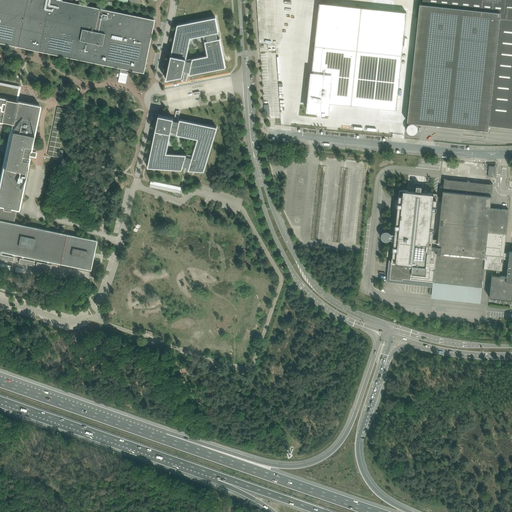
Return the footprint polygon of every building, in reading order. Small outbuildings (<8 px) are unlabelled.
[(0,0),(0,42),(17,46),(20,47),(38,50),(40,51),(123,68),(122,71),(127,72),(127,69),(129,69),(136,71),(138,71),(143,72),(144,67),(145,64),(152,31),(153,28),(154,20),(136,17),(135,16),(62,1),(61,0),(0,0)] [(511,0),(422,0),(422,4),(419,4),(407,122),(488,130),(488,124),(511,126),(511,0)] [(308,104),(308,110),(316,111),(318,111),(317,113),(322,114),(326,115),(326,112),(327,112),(328,107),(329,103),(396,110),(400,70),(406,12),(319,3),(313,62),(312,73),(308,104)] [(165,80),(182,77),(183,72),(189,73),(189,75),(226,68),(220,39),(217,39),(216,33),(219,32),(216,17),(177,25),(165,80)] [(0,121),(2,122),(2,121),(2,122),(4,122),(7,123),(12,124),(7,146),(7,148),(7,150),(6,150),(5,155),(0,181),(0,205),(17,209),(18,209),(29,157),(28,157),(29,151),(29,150),(30,150),(39,106),(17,101),(16,101),(15,101),(14,98),(15,98),(15,97),(15,96),(15,95),(14,95),(13,95),(12,91),(12,89),(11,88),(10,87),(9,87),(8,86),(2,85),(1,85),(0,85),(0,121)] [(217,127),(180,119),(179,122),(173,121),(173,118),(158,115),(147,168),(182,170),(183,166),(185,167),(187,168),(189,168),(188,170),(204,172),(217,127)] [(407,127),(407,129),(407,131),(408,133),(410,134),(412,134),(414,134),(416,133),(417,131),(417,129),(417,127),(416,125),(414,124),(412,124),(410,124),(408,125),(407,127)] [(39,171),(46,172),(47,160),(40,159),(39,171)] [(458,284),(481,287),(482,287),(484,269),(491,269),(497,270),(496,275),(492,275),(489,297),(511,300),(511,297),(511,251),(509,251),(509,253),(504,252),(509,210),(490,208),(491,196),(443,191),(442,197),(437,196),(437,193),(433,193),(429,193),(421,192),(421,186),(416,186),(415,191),(407,190),(399,189),(398,200),(396,219),(395,227),(393,252),(392,260),(392,263),(404,264),(403,270),(399,270),(399,274),(390,273),(390,279),(402,281),(403,279),(411,279),(410,284),(417,284),(418,280),(458,284)] [(0,220),(14,223),(17,209),(0,205),(0,220)] [(118,233),(121,220),(116,219),(113,231),(118,233)] [(0,251),(90,270),(97,240),(14,223),(0,220),(0,251)] [(388,231),(379,231),(379,240),(385,240),(385,238),(388,238),(388,231)]
